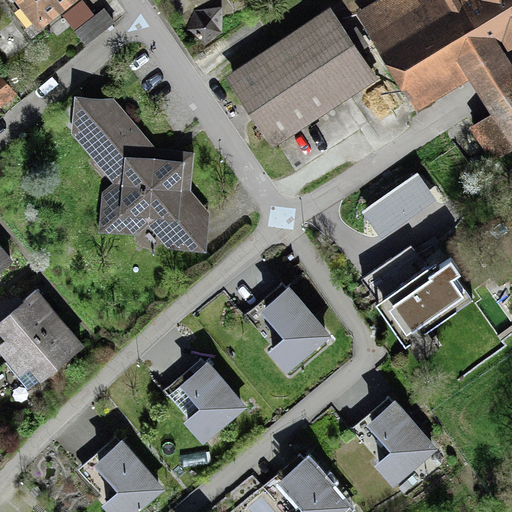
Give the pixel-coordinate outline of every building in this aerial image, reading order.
[(64,0),(5,0),(25,26),(27,25),(33,32),(43,24),(40,19),(64,0)] [(414,93),(467,59),(491,44),(511,30),(511,0),(456,0),(445,7),(442,2),(445,0),(379,0),(368,7),(389,41),(383,45),(414,93)] [(103,8),(75,30),(86,43),(114,22),(103,8)] [(212,17),(197,12),(189,28),(204,42),(221,33),(212,17)] [(330,13),(233,76),(273,139),(371,76),(330,13)] [(467,59),(499,109),(511,99),(511,75),(491,44),(467,59)] [(3,76),(0,77),(0,96),(12,87),(3,76)] [(511,99),(499,109),(474,126),(492,155),(511,140),(511,99)] [(114,102),(80,100),(76,133),(124,190),(118,196),(111,195),(108,222),(134,224),(141,219),(156,220),(167,233),(168,241),(202,243),(204,209),(179,180),(180,161),(162,159),(114,102)] [(473,156),(478,154),(481,149),(480,143),(476,139),(471,139),(466,141),(464,145),(464,151),(468,155),(473,156)] [(454,273),(459,269),(438,240),(399,267),(392,257),(362,277),(406,340),(455,306),(451,300),(466,290),(454,273)] [(0,266),(10,259),(0,246),(0,266)] [(326,333),(286,287),(250,319),(274,347),(272,348),(288,365),(326,333)] [(0,319),(0,326),(19,350),(59,317),(36,290),(16,307),(11,300),(2,301),(0,302),(0,315),(2,318),(0,319)] [(81,343),(59,317),(19,350),(6,361),(28,388),(81,343)] [(241,404),(206,362),(183,380),(184,381),(169,394),(188,417),(187,418),(203,436),(241,404)] [(432,446),(393,400),(356,432),(395,478),(432,446)] [(129,511),(159,487),(121,441),(83,474),(115,511),(129,511)] [(333,511),(343,504),(305,458),(267,490),(285,511),(333,511)]
